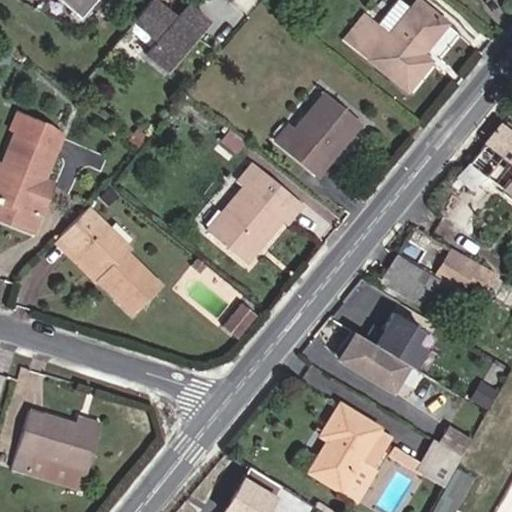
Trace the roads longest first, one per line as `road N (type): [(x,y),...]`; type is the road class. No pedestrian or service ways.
road 1 (unclassified): [(235,395),(511,56)]
road 2 (residential): [(0,324),(235,395)]
road 3 (unclassified): [(143,511),(235,395)]
